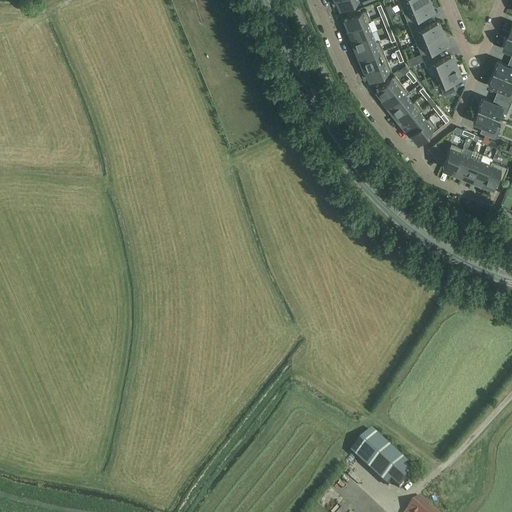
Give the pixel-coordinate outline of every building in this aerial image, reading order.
[(358,1),(358,0),(336,0),(340,8),(358,1)] [(398,0),(402,10),(426,0),(398,0)] [(427,0),(426,0),(402,10),(409,27),(420,22),(418,17),(432,11),(427,0)] [(390,4),(385,6),(389,16),(394,14),(390,4)] [(344,19),(349,29),(371,20),(366,10),(361,12),(359,8),(346,13),(348,17),(344,19)] [(371,32),(367,22),(371,21),(371,20),(349,29),(353,39),(371,32)] [(420,22),(409,27),(416,43),(441,33),(437,22),(423,28),(420,22)] [(375,41),(371,32),(353,39),(357,49),(379,40),(375,41)] [(441,33),(416,43),(423,60),(434,55),(432,50),(446,44),(441,33)] [(511,37),(508,36),(503,48),(511,51),(511,37)] [(383,50),(379,40),(357,49),(361,59),(383,50)] [(384,49),(387,54),(394,51),(391,46),(384,49)] [(387,60),(383,50),(361,59),(365,69),(387,60)] [(430,76),(455,66),(450,55),(436,61),(434,55),(423,60),(426,66),(430,64),(434,74),(430,76)] [(391,71),(387,60),(365,69),(369,80),(391,71)] [(498,61),(493,73),(511,80),(511,63),(511,66),(498,61)] [(455,66),(430,76),(434,87),(439,86),(442,91),(454,86),(451,81),(459,77),(455,66)] [(511,102),(511,99),(511,88),(511,86),(511,80),(493,73),(488,85),(501,90),(498,97),(511,102)] [(383,99),(402,84),(394,75),(376,90),(383,99)] [(383,99),(390,107),(406,94),(406,95),(409,93),(402,84),(383,99)] [(390,107),(397,115),(412,103),(412,102),(406,95),(406,94),(390,107)] [(511,102),(498,97),(496,103),(483,98),(478,110),(499,119),(502,112),(506,114),(511,102)] [(397,115),(403,124),(419,111),(419,112),(422,109),(415,100),(412,102),(412,103),(397,115)] [(496,139),(500,127),(496,125),(499,119),(478,110),(473,122),(486,127),(483,134),(494,138),(496,139)] [(403,124),(410,132),(426,120),(426,119),(419,112),(419,111),(403,124)] [(428,117),(426,119),(426,120),(410,132),(417,141),(436,126),(428,117)] [(496,139),(494,138),(491,145),(497,148),(500,141),(496,139)] [(452,170),(461,149),(451,144),(447,155),(443,163),(442,166),(452,170)] [(462,175),(470,156),(460,152),(462,149),(461,149),(452,170),(462,175)] [(438,161),(443,163),(447,155),(442,153),(435,158),(438,161)] [(472,179),(480,160),(470,156),(462,175),(472,179)] [(482,183),(491,161),(490,164),(480,160),(472,179),(482,183)] [(507,168),(491,161),(482,183),(493,187),(497,177),(502,180),(507,168)] [(399,488),(413,473),(406,467),(408,464),(371,430),(351,452),(388,486),(392,481),(399,488)] [(435,511),(420,498),(408,511),(435,511)]
